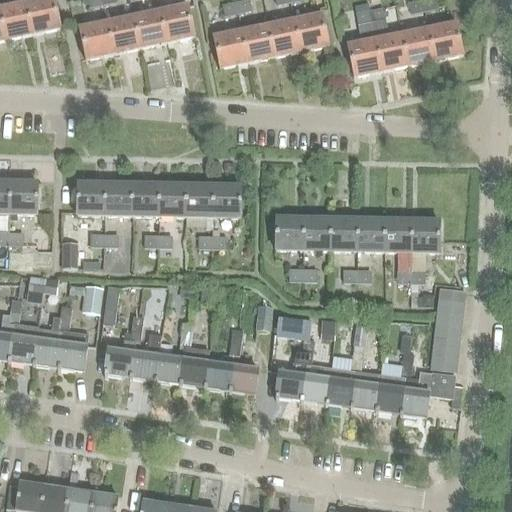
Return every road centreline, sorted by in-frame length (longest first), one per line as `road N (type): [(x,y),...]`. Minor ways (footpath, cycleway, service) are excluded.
road 1 (residential): [(496,135),(0,100)]
road 2 (residential): [(463,507),(324,486),(96,425),(0,411)]
road 3 (residential): [(463,507),(491,298),(496,135)]
road 4 (residential): [(496,135),(504,0)]
